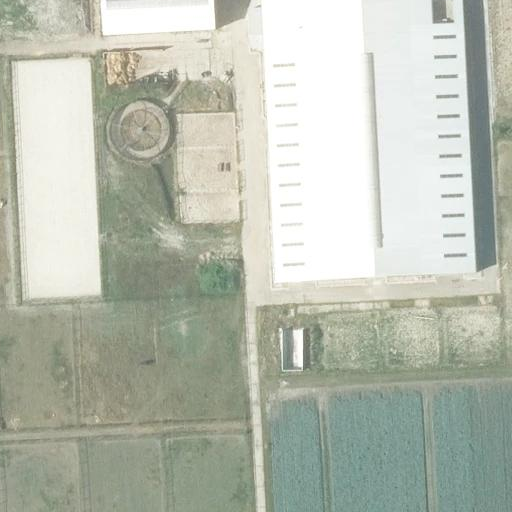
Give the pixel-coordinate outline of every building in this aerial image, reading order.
[(101,0),(103,36),(215,30),(213,0),(101,0)] [(461,0),(261,0),(262,9),(248,10),(250,36),(263,35),(275,283),(475,273),(461,0)] [(61,19),(40,18),(40,39),(60,40),(61,19)] [(0,60),(9,49),(2,43),(0,45),(0,60)] [(19,44),(0,63),(0,70),(6,76),(28,53),(19,44)]
